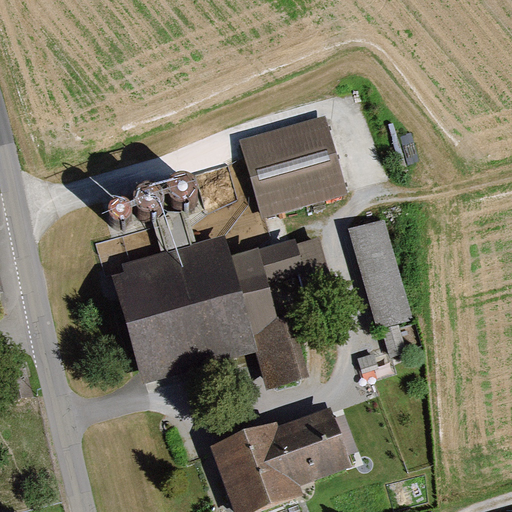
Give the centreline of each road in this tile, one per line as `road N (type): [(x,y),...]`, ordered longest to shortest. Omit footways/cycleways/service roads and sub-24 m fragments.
road 1 (track): [(62,422),(175,398),(194,433),(247,427),(326,395),(355,312),(333,233),(342,209),(364,203),(372,185),(341,102),(18,209)]
road 2 (tertiary): [(0,124),(87,511)]
road 3 (track): [(364,203),(511,168)]
